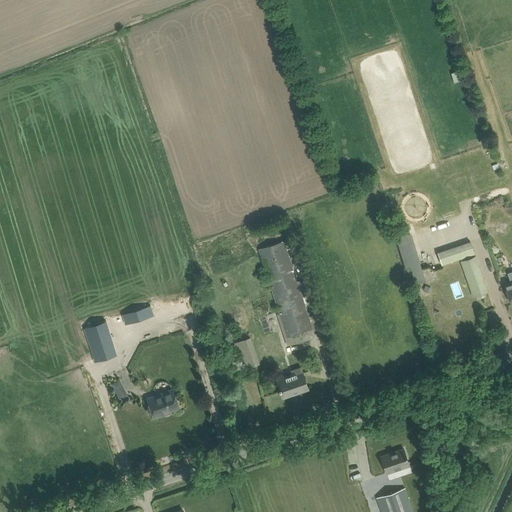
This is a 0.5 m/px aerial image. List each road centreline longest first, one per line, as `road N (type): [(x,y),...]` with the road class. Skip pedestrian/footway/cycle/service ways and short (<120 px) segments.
road 1 (unknown): [(133,490),(69,321),(35,191),(40,178),(78,164),(109,169),(164,323)]
road 2 (unclassified): [(71,511),(511,359)]
